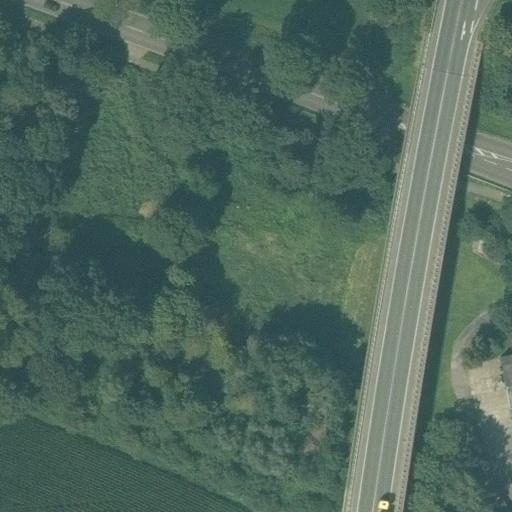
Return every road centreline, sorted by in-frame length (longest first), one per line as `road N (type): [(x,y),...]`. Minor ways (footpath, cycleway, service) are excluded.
road 1 (primary): [(379,511),(471,0)]
road 2 (primary): [(454,0),(363,511)]
road 3 (primary): [(60,0),(511,163)]
